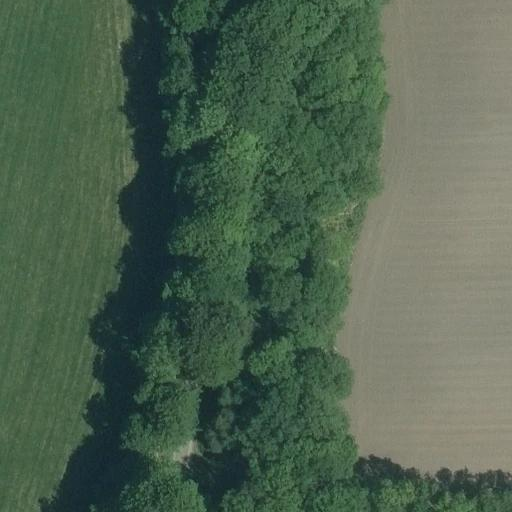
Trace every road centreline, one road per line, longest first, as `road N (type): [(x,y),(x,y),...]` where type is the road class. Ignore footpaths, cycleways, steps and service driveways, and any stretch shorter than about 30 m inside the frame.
road 1 (unclassified): [(162,511),(191,393),(213,182),(234,108),(261,53),(309,0)]
road 2 (unknown): [(234,108),(212,135),(187,195),(153,441),(130,511)]
road 3 (track): [(207,0),(213,182)]
